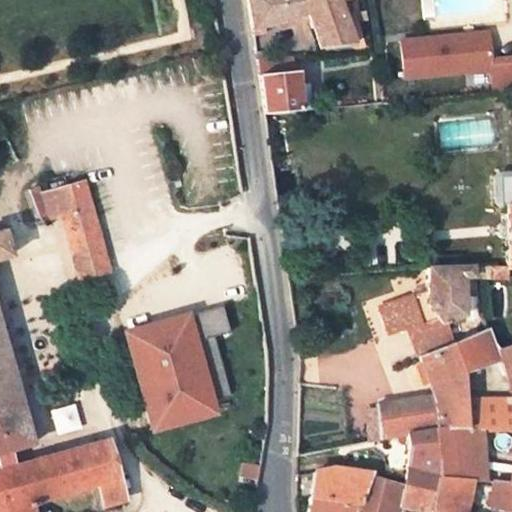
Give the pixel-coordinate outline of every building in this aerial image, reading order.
[(334,36),(321,0),(236,0),(240,21),(296,16),(303,50),(307,47),(334,36)] [(472,24),(385,32),(389,69),(475,61),(475,57),(472,24)] [(475,61),(477,84),(511,80),(511,53),(475,57),(475,61)] [(255,108),(295,104),(292,65),(248,68),(255,108)] [(504,168),(504,173),(511,172),(511,84),(501,85),(504,168)] [(29,210),(48,204),(78,193),(71,168),(31,183),(22,166),(12,170),(29,210)] [(504,173),(504,168),(482,170),(479,173),(479,195),(481,198),(489,198),(504,197),(504,173)] [(508,260),(511,260),(511,172),(504,173),(504,197),(489,198),(493,261),(508,260)] [(97,258),(78,193),(48,204),(68,267),(97,258)] [(492,417),(489,476),(511,479),(511,333),(481,337),(475,318),(468,299),(465,294),(452,299),(446,280),(452,279),(451,261),(414,262),(411,285),(369,302),(378,329),(398,324),(417,376),(447,363),(476,351),(481,361),(493,360),(495,389),(497,417),(492,417)] [(115,327),(142,423),(202,406),(199,395),(219,389),(203,330),(218,326),(211,300),(115,327)] [(0,447),(2,447),(22,441),(0,360),(0,447)] [(423,397),(451,394),(447,363),(417,376),(423,397)] [(495,389),(451,394),(455,419),(492,417),(497,417),(495,389)] [(461,471),(455,419),(451,394),(423,397),(368,405),(369,410),(374,441),(395,437),(422,433),(423,466),(461,471)] [(363,442),(374,441),(369,410),(359,411),(363,442)] [(423,466),(422,433),(395,437),(393,478),(418,489),(423,466)] [(94,444),(6,466),(0,467),(0,511),(21,511),(21,509),(74,494),(82,492),(87,511),(103,511),(110,510),(94,444)] [(454,511),(457,500),(461,471),(423,466),(418,489),(414,507),(413,511),(454,511)] [(302,470),(299,496),(350,507),(359,475),(334,470),(302,470)] [(511,511),(511,479),(489,476),(473,474),(468,509),(494,511),(511,511)] [(379,511),(388,482),(359,475),(350,507),(349,511),(379,511)] [(349,511),(350,507),(299,496),(297,511),(299,511),(349,511)]
